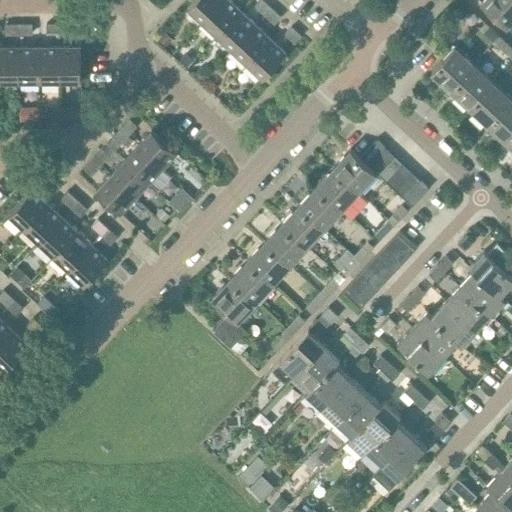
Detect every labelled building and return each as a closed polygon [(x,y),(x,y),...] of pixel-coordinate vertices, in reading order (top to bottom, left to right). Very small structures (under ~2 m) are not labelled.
[(193,0),(188,6),(201,18),(202,19),(220,0),(193,0)] [(231,0),(220,0),(202,19),(215,31),(216,32),(217,33),(240,8),(239,7),(238,7),(231,0)] [(265,0),(259,0),(255,5),(264,13),(271,5),(265,0)] [(511,0),(483,0),(482,2),(507,25),(511,19),(511,0)] [(271,5),(264,13),(266,14),(267,15),(275,23),(282,16),(273,7),(272,6),(271,5)] [(240,8),(217,33),(229,45),(231,46),(231,47),(255,22),(253,20),(252,19),(240,8)] [(479,27),(495,41),(501,35),(486,21),(479,27)] [(20,22),(7,22),(7,33),(20,33),(20,22)] [(20,22),(20,33),(27,33),(33,33),(34,22),(20,22)] [(255,22),(231,47),(244,58),(246,60),(247,62),(257,51),(270,37),(269,35),(268,34),(255,22)] [(48,32),(62,32),(61,23),(48,23),(48,32)] [(61,23),(62,32),(74,32),(74,23),(61,23)] [(285,33),(295,42),(302,34),(292,25),(285,33)] [(165,30),(158,38),(166,45),(172,37),(165,30)] [(449,31),(442,39),(450,46),(456,38),(449,31)] [(509,54),(511,51),(511,45),(501,35),(495,41),(509,54)] [(257,51),(247,62),(248,63),(263,77),(286,52),(270,37),(257,51)] [(0,45),(0,79),(20,80),(20,79),(20,74),(20,70),(20,69),(20,67),(20,66),(20,46),(0,45)] [(22,46),(20,46),(20,66),(20,67),(20,69),(20,70),(20,74),(20,79),(20,80),(21,80),(23,80),(40,79),(40,45),(23,46),(22,46)] [(42,45),(40,45),(40,79),(41,79),(42,79),(61,79),(61,45),(44,45),(42,45)] [(62,45),(61,45),(61,79),(62,79),(66,79),(82,79),(82,73),(81,45),(65,45),(62,45)] [(443,60),(432,71),(450,88),(473,62),(456,46),(453,48),(452,49),(443,60)] [(186,51),(179,59),(187,66),(194,58),(186,51)] [(473,62),(450,88),(451,88),(453,90),(468,104),(491,79),(475,64),(474,63),(473,62)] [(200,67),(196,70),(198,76),(203,77),(207,73),(206,68),(200,67)] [(491,79),(468,104),(469,105),(470,107),(487,122),(510,97),(493,81),(493,80),(491,79)] [(510,97),(487,122),(487,123),(488,124),(505,139),(511,132),(511,98),(510,97)] [(71,107),(61,107),(61,109),(61,119),(71,119),(71,107)] [(39,109),(29,109),(29,119),(39,119),(39,109)] [(50,109),(39,109),(39,119),(50,119),(50,109)] [(131,118),(122,128),(129,134),(138,124),(131,118)] [(122,128),(113,137),(120,144),(129,134),(122,128)] [(139,142),(163,166),(177,151),(152,128),(139,142)] [(374,140),(361,155),(370,164),(386,146),(377,137),(374,140)] [(125,157),(149,181),(163,166),(139,142),(125,157)] [(386,146),(370,164),(378,171),(378,172),(395,154),(386,146)] [(334,166),(360,190),(378,171),(370,164),(361,155),(352,147),(334,166)] [(103,148),(94,157),(102,164),(102,163),(110,154),(103,148)] [(395,154),(378,172),(387,180),(403,162),(395,154)] [(94,157),(85,167),(92,174),(102,164),(94,157)] [(111,172),(136,195),(149,181),(125,157),(111,172)] [(403,162),(387,180),(395,188),(412,170),(403,162)] [(317,184),(343,209),(360,190),(334,166),(317,184)] [(412,170),(395,188),(404,196),(420,178),(412,170)] [(52,187),(58,180),(48,171),(42,178),(52,187)] [(96,188),(121,211),(136,195),(111,172),(96,188)] [(195,178),(186,187),(193,193),(201,184),(195,178)] [(420,178),(404,196),(413,204),(430,187),(420,178)] [(300,203),(326,227),(343,209),(317,184),(300,203)] [(32,188),(9,212),(24,226),(30,220),(36,214),(47,202),(46,200),(44,199),(32,188)] [(62,197),(71,205),(78,198),(69,190),(62,197)] [(82,215),(88,208),(78,198),(71,205),(82,215)] [(30,220),(24,226),(25,226),(37,238),(38,239),(40,240),(62,216),(62,215),(60,214),(47,202),(36,214),(30,220)] [(283,221),(309,246),(326,227),(300,203),(283,221)] [(402,203),(389,217),(395,224),(409,209),(402,203)] [(162,207),(155,214),(163,222),(170,214),(162,207)] [(62,216),(40,240),(55,254),(77,230),(62,216)] [(375,232),(382,238),(395,224),(389,217),(375,232)] [(92,224),(102,234),(108,227),(98,218),(92,224)] [(266,239),(292,264),(309,246),(283,221),(266,239)] [(111,243),(118,236),(108,227),(102,234),(111,243)] [(392,238),(410,255),(418,246),(415,242),(401,229),(392,238)] [(77,230),(55,254),(70,268),(92,243),(77,230)] [(458,242),(466,249),(475,239),(467,232),(458,242)] [(384,247),(402,263),(410,255),(392,238),(384,247)] [(247,259),(275,283),(292,264),(266,239),(247,259)] [(348,248),(361,261),(375,246),(368,239),(355,254),(348,247),(348,248)] [(496,241),(490,247),(502,259),(508,253),(496,241)] [(92,243),(70,268),(85,282),(108,258),(92,243)] [(376,255),(394,272),(402,263),(384,247),(376,255)] [(334,262),(347,275),(361,261),(348,248),(334,262)] [(511,273),(485,249),(470,265),(474,270),(505,298),(506,297),(511,290),(511,273)] [(447,254),(438,264),(446,271),(455,261),(447,254)] [(368,264),(386,280),(394,272),(376,255),(368,264)] [(230,277),(257,301),(275,283),(247,259),(230,277)] [(17,264),(9,273),(24,287),(32,278),(17,264)] [(360,272),(378,289),(386,280),(368,264),(366,266),(360,272)] [(438,264),(430,273),(437,280),(446,271),(438,264)] [(472,271),(460,285),(491,313),(505,298),(474,270),(473,271),(472,271)] [(352,281),(369,298),(378,289),(360,272),(352,281)] [(334,276),(307,306),(313,312),(340,282),(334,276)] [(213,296),(229,312),(229,311),(239,321),(257,301),(230,277),(213,296)] [(344,290),(361,306),(369,298),(352,281),(344,290)] [(419,284),(410,294),(417,301),(426,291),(419,284)] [(446,300),(476,328),(491,313),(460,285),(446,300)] [(0,292),(0,297),(7,304),(14,297),(5,288),(0,292)] [(410,294),(401,303),(409,310),(417,301),(410,294)] [(44,295),(37,302),(38,302),(52,316),(59,309),(44,295)] [(17,314),(24,307),(14,297),(7,304),(17,314)] [(432,315),(432,316),(458,339),(462,344),(463,343),(476,328),(446,300),(433,314),(432,315)] [(332,322),(339,315),(329,306),(322,313),(332,322)] [(427,311),(413,326),(444,354),(458,339),(432,316),(432,315),(433,314),(428,310),(427,311)] [(214,328),(232,344),(247,328),(239,321),(229,311),(229,312),(214,328)] [(299,313),(286,328),(293,334),(306,320),(299,313)] [(0,315),(0,342),(13,328),(0,315)] [(390,315),(381,325),(389,332),(398,322),(390,315)] [(28,324),(38,333),(45,326),(35,316),(28,324)] [(351,326),(344,334),(353,342),(359,333),(351,326)] [(411,328),(399,342),(429,370),(441,357),(443,355),(444,354),(413,326),(413,327),(411,328)] [(309,327),(280,359),(273,367),(274,368),(278,372),(283,378),(288,381),(289,382),(296,374),(326,343),(309,327)] [(13,328),(0,342),(0,362),(5,368),(28,343),(13,328)] [(272,343),(279,349),(293,334),(286,328),(272,343)] [(359,333),(353,342),(362,351),(370,343),(359,333)] [(326,343),(296,374),(310,387),(336,361),(340,356),(326,343)] [(374,361),(384,371),(391,362),(381,354),(374,361)] [(336,361),(310,387),(306,392),(322,407),(352,375),(336,361)] [(482,361),(476,367),(484,375),(490,369),(483,362),(482,361)] [(391,362),(384,371),(393,379),(400,371),(391,362)] [(352,375),(322,407),(338,421),(367,390),(352,375)] [(405,390),(414,399),(422,391),(412,382),(405,390)] [(367,390),(338,421),(352,434),(381,403),(367,390)] [(424,407),(431,400),(422,391),(414,399),(424,407)] [(352,434),(348,439),(348,440),(362,452),(363,453),(368,448),(396,417),(401,413),(386,399),(385,399),(381,403),(352,434)] [(443,411),(435,419),(437,420),(445,427),(445,428),(453,420),(443,411)] [(396,417),(368,448),(369,449),(384,463),(412,433),(397,418),(396,417)] [(437,420),(431,426),(439,433),(445,427),(437,420)] [(384,463),(375,473),(390,488),(428,447),(412,433),(384,463)] [(475,450),(485,460),(492,452),(483,442),(475,450)] [(501,460),(492,452),(485,460),(494,468),(501,460)] [(511,456),(501,469),(511,478),(511,456)] [(247,465),(236,477),(240,481),(246,487),(258,474),(247,465)] [(487,483),(487,484),(491,488),(511,507),(511,478),(501,469),(490,481),(487,483)] [(451,485),(461,494),(468,486),(459,477),(451,485)] [(451,485),(447,490),(454,497),(456,499),(461,494),(451,485)] [(477,495),(468,486),(461,494),(470,502),(477,495)] [(511,511),(511,507),(491,488),(477,504),(480,507),(481,508),(485,511),(511,511)] [(280,493),(267,506),(273,511),(280,511),(290,502),(280,493)] [(439,497),(432,505),(439,511),(443,511),(449,506),(440,497),(439,497)]
